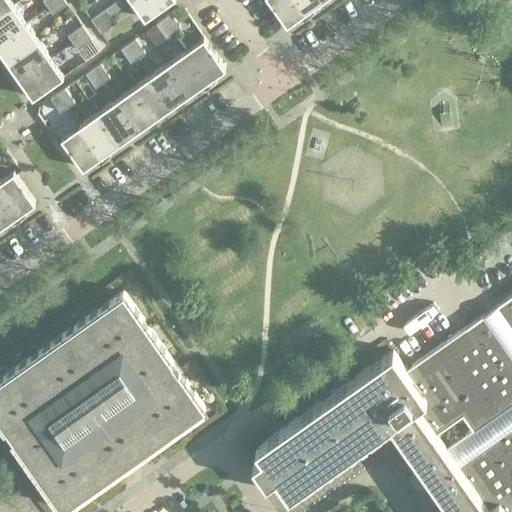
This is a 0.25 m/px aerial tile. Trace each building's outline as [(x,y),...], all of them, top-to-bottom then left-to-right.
[(0,0),(0,12),(14,3),(11,0),(0,0)] [(67,3),(65,0),(55,0),(48,5),(53,13),(67,3)] [(132,0),(145,18),(169,0),(132,0)] [(308,14),(298,0),(270,0),(287,23),(298,16),(301,19),(308,14)] [(320,0),(298,0),(308,14),(315,9),(313,5),(320,0)] [(0,39),(26,21),(14,3),(0,12),(0,39)] [(105,7),(91,17),(96,24),(110,14),(105,7)] [(181,26),(171,12),(163,17),(174,31),(181,26)] [(115,21),(110,14),(96,24),(101,32),(115,21)] [(174,31),(163,17),(156,22),(166,37),(174,31)] [(39,38),(26,21),(0,39),(0,49),(8,60),(39,38)] [(87,31),(82,23),(68,34),(73,41),(87,31)] [(92,38),(87,31),(73,41),(78,48),(92,38)] [(226,67),(204,36),(186,49),(210,83),(217,78),(215,75),(226,67)] [(146,51),(135,37),(128,42),(138,56),(146,51)] [(51,56),(39,38),(8,60),(15,71),(11,73),(16,80),(51,56)] [(138,56),(128,42),(121,47),(131,61),(138,56)] [(210,83),(186,49),(168,61),(190,92),(200,85),(203,89),(210,83)] [(64,74),(51,56),(16,80),(21,88),(25,85),(33,96),(64,74)] [(190,92),(168,61),(150,73),(172,104),(190,92)] [(110,76),(100,62),(93,67),(103,81),(110,76)] [(103,81),(93,67),(86,72),(96,86),(103,81)] [(172,104),(150,73),(133,86),(154,117),(172,104)] [(154,117),(133,86),(115,98),(137,129),(154,117)] [(75,101),(65,87),(58,92),(68,106),(75,101)] [(68,106),(58,92),(50,97),(60,111),(68,106)] [(137,129),(115,98),(97,111),(119,142),(137,129)] [(119,142),(97,111),(80,123),(104,158),(112,153),(109,149),(119,142)] [(104,158),(80,123),(61,136),(64,139),(83,167),(94,159),(97,163),(104,158)] [(14,170),(0,179),(0,189),(20,217),(27,212),(25,209),(36,201),(14,170)] [(20,217),(0,189),(0,225),(10,219),(13,222),(20,217)] [(148,446),(155,441),(205,405),(124,290),(0,376),(0,416),(63,506),(148,446)] [(511,511),(511,293),(496,304),(511,326),(511,353),(483,313),(407,368),(393,349),(256,446),(262,454),(253,461),(260,472),(261,472),(267,481),(276,474),(290,494),(392,422),(422,464),(418,467),(430,485),(434,482),(455,511),(511,511)]
